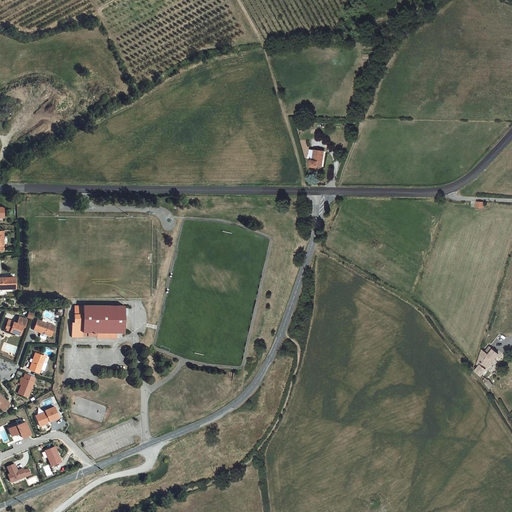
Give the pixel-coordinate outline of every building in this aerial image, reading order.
[(321,168),(323,152),(308,151),(307,162),(310,165),(310,169),(317,169),(317,168),(321,168)] [(17,283),(0,283),(1,299),(9,299),(9,295),(18,295),(17,283)] [(76,325),(73,326),(73,340),(84,341),(84,339),(98,339),(98,341),(118,341),(119,336),(125,336),(126,308),(83,308),(83,313),(76,313),(76,325)] [(8,321),(4,331),(19,337),(22,327),(24,327),(27,321),(19,318),(16,324),(8,321)] [(55,327),(37,320),(33,331),(51,338),(55,327)] [(483,378),(500,359),(491,351),(486,357),(483,353),(476,373),(483,378)] [(36,357),(30,373),(40,377),(42,373),(45,374),(48,367),(45,365),(46,361),(36,357)] [(29,401),(36,380),(26,376),(24,381),(21,380),(19,387),(22,388),(18,397),(29,401)] [(482,381),(489,389),(493,386),(486,378),(482,381)] [(47,413),(37,417),(42,427),(50,424),(49,422),(51,421),(52,422),(61,418),(56,407),(47,411),(47,413)] [(27,423),(11,430),(14,437),(22,434),(24,439),(33,435),(27,423)] [(57,448),(47,452),(53,467),(63,463),(57,448)] [(16,465),(9,468),(12,475),(10,476),(13,483),(27,477),(28,478),(33,476),(30,470),(26,472),(25,469),(19,472),(16,465)]
